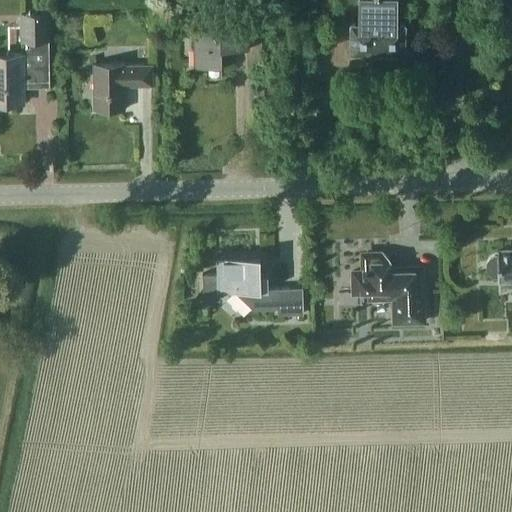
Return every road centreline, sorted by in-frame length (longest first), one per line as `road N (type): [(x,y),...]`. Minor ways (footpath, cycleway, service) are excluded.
road 1 (tertiary): [(455,182),(0,191)]
road 2 (residential): [(455,182),(455,0)]
